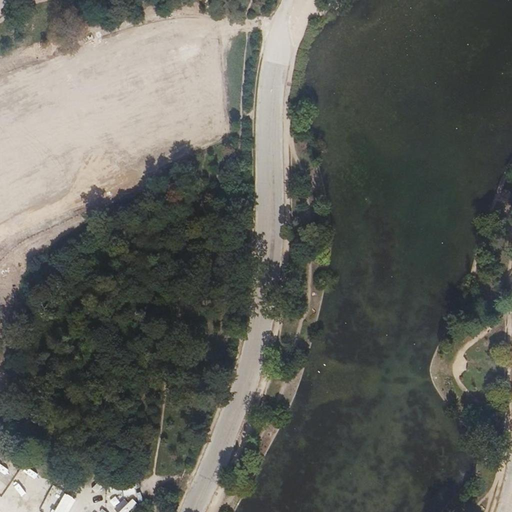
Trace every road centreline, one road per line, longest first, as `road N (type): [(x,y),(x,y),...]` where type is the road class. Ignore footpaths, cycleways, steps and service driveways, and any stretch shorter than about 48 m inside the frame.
road 1 (track): [(231,30),(205,114),(0,213)]
road 2 (trunk): [(511,334),(337,511)]
road 3 (trunk): [(404,511),(511,403)]
road 4 (track): [(201,485),(147,481),(72,511)]
